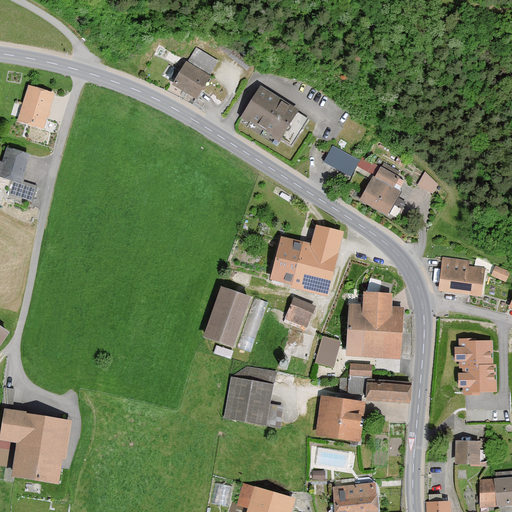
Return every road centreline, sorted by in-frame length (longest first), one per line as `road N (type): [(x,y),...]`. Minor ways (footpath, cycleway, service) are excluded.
road 1 (secondary): [(427,305),(388,243),(211,131),(81,72),(0,56)]
road 2 (secondary): [(414,511),(427,305)]
road 3 (unknown): [(352,219),(307,359)]
road 4 (unknown): [(299,387),(361,360),(421,369)]
